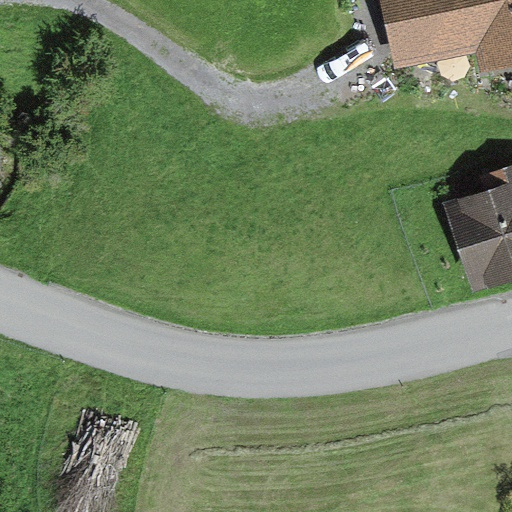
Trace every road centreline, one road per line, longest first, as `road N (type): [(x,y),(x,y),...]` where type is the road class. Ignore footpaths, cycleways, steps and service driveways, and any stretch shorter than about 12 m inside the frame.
road 1 (tertiary): [(511,327),(420,350),(298,364),(148,357),(0,305)]
road 2 (track): [(85,0),(216,94),(264,104),(370,74)]
